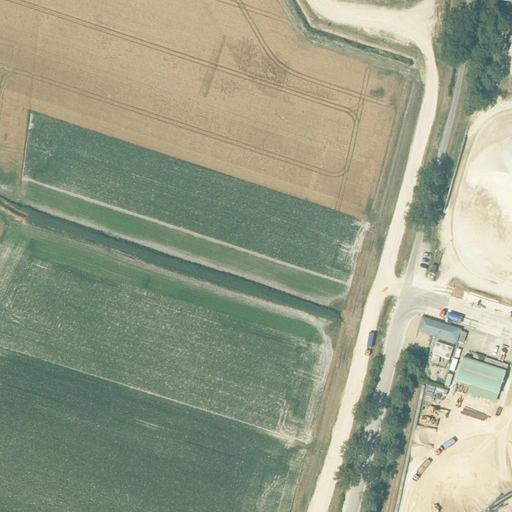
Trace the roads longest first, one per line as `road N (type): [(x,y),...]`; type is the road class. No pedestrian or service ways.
road 1 (track): [(314,0),(341,15),(418,25),(431,52),(431,97),(319,511)]
road 2 (unclassified): [(345,511),(441,146),(465,0)]
